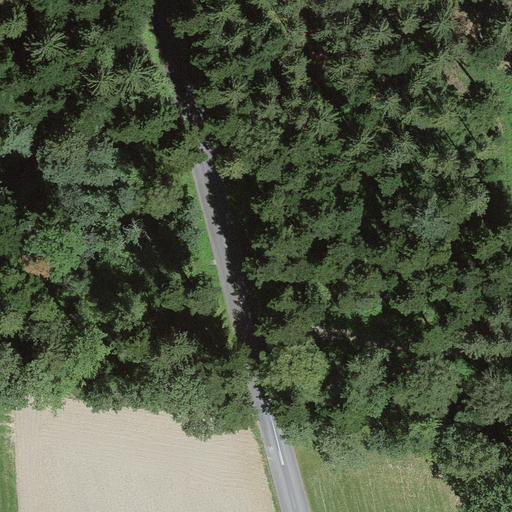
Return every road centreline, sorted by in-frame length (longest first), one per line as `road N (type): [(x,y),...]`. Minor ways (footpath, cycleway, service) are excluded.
road 1 (tertiary): [(295,511),(163,0)]
road 2 (track): [(248,325),(511,359)]
